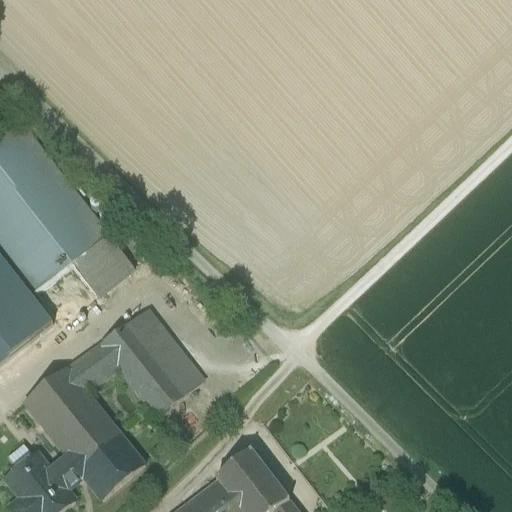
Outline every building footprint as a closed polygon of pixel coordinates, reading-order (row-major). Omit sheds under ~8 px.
[(134,269),(22,126),(0,142),(0,247),(35,294),(36,295),(60,326),(98,297),(134,269)] [(193,374),(146,315),(132,326),(179,385),(193,374)] [(132,326),(103,347),(122,372),(162,422),(189,398),(179,385),(132,326)] [(0,371),(13,362),(0,342),(0,371)] [(122,372),(103,347),(92,356),(111,381),(122,372)] [(92,356),(70,372),(89,397),(111,381),(92,356)] [(89,397),(70,372),(25,407),(68,462),(76,472),(119,435),(89,397)] [(193,374),(179,385),(189,398),(203,387),(193,374)] [(76,472),(83,482),(103,506),(146,470),(119,435),(76,472)] [(293,511),(251,457),(217,483),(219,486),(239,511),(293,511)] [(51,476),(37,459),(6,484),(24,506),(25,505),(30,511),(28,511),(68,511),(76,506),(67,496),(83,482),(76,472),(68,462),(51,476)] [(239,511),(219,486),(185,511),(239,511)]
